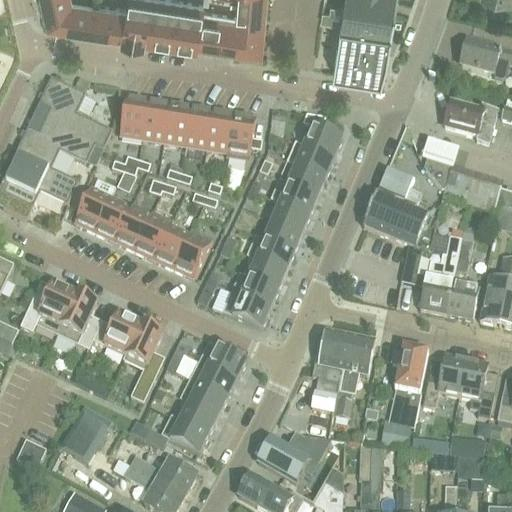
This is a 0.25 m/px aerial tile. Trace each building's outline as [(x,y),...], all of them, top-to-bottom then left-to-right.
[(71,1),(70,0),(43,0),(49,25),(66,28),(71,1)] [(157,0),(128,0),(127,10),(71,2),(71,1),(66,28),(126,37),(136,39),(140,39),(151,41),(157,0)] [(201,11),(202,12),(204,5),(173,0),(157,0),(151,41),(196,48),(201,11)] [(260,58),(265,0),(238,0),(237,17),(238,17),(235,54),(260,58)] [(344,0),(340,27),(391,34),(396,0),(344,0)] [(237,17),(202,12),(201,11),(196,48),(235,54),(238,17),(237,17)] [(388,60),(391,34),(340,27),(333,76),(381,84),(387,62),(388,60)] [(511,55),(479,47),(469,44),(462,70),(494,79),(496,82),(503,84),(505,83),(509,69),(511,69),(511,55)] [(51,82),(39,108),(50,113),(44,126),(95,149),(104,153),(113,134),(77,117),(86,98),(51,82)] [(126,102),(120,140),(143,144),(149,106),(126,102)] [(511,104),(508,103),(506,110),(505,110),(502,122),(511,124),(511,104)] [(482,113),(479,112),(453,105),(446,131),(478,140),(477,145),(490,148),(499,113),(483,109),(482,113)] [(149,106),(143,144),(164,147),(170,109),(149,106)] [(170,109),(164,147),(185,150),(191,113),(170,109)] [(191,113),(185,150),(207,154),(213,116),(191,113)] [(213,116),(207,154),(227,157),(228,157),(234,120),(213,116)] [(256,123),(234,120),(228,157),(227,157),(226,162),(249,166),(251,153),(253,143),(256,123)] [(44,126),(39,136),(28,131),(17,156),(51,172),(60,155),(87,167),(95,149),(44,126)] [(327,137),(312,131),(304,150),(334,163),(343,144),(338,142),(340,139),(328,134),(327,137)] [(277,140),(270,137),(269,147),(276,150),(277,140)] [(253,143),(251,153),(261,154),(262,144),(253,143)] [(296,169),(326,182),(334,163),(304,150),(294,146),(286,165),(296,169)] [(428,151),(421,170),(451,179),(457,160),(428,151)] [(17,156),(2,186),(7,188),(3,197),(8,200),(3,212),(27,223),(41,195),(68,208),(78,185),(51,172),(17,156)] [(128,161),(125,168),(126,169),(137,172),(139,164),(128,161)] [(139,164),(137,172),(138,172),(148,176),(151,168),(139,164)] [(272,167),(264,164),(259,174),(267,178),(272,167)] [(115,165),(112,173),(124,177),(126,169),(115,165)] [(495,205),(511,210),(511,195),(489,189),(491,183),(452,171),(451,174),(428,167),(426,174),(442,193),(445,194),(443,202),(491,217),(495,205)] [(126,169),(124,177),(135,180),(138,172),(137,172),(126,169)] [(279,183),(279,184),(319,201),(326,182),(296,169),(288,187),(279,183)] [(415,183),(389,172),(365,231),(416,253),(430,256),(437,223),(416,214),(423,197),(411,192),(415,183)] [(169,174),(167,182),(178,186),(181,178),(169,174)] [(192,181),(181,178),(178,186),(190,189),(192,181)] [(153,184),(149,196),(161,199),(162,196),(165,188),(153,184)] [(279,184),(271,203),(311,220),(319,201),(279,184)] [(211,187),(208,195),(220,199),(222,191),(211,187)] [(176,192),(165,188),(162,196),(173,199),(176,192)] [(91,193),(75,227),(96,237),(112,202),(91,193)] [(258,197),(250,194),(246,202),(254,206),(258,197)] [(206,201),(195,198),(192,205),(204,209),(206,201)] [(218,205),(206,201),(204,209),(215,213),(218,205)] [(131,211),(112,202),(96,237),(115,246),(131,211)] [(280,207),(272,226),(303,238),(311,220),(271,203),(271,204),(280,207)] [(150,220),(131,211),(115,246),(135,255),(151,221),(150,220)] [(151,221),(135,255),(155,264),(170,230),(171,230),(173,226),(152,216),(150,220),(151,221)] [(256,240),(255,241),(295,257),(303,238),(272,226),(264,243),(256,240)] [(171,230),(170,230),(155,264),(174,273),(190,239),(189,238),(171,230)] [(465,230),(462,244),(472,246),(475,232),(465,230)] [(189,238),(190,239),(174,273),(194,283),(212,244),(191,234),(189,238)] [(238,245),(228,240),(224,249),(233,253),(238,245)] [(255,241),(247,259),(287,276),(295,257),(255,241)] [(462,245),(462,244),(451,242),(447,260),(444,260),(442,269),(434,268),(430,283),(427,283),(420,314),(447,320),(462,245)] [(462,245),(447,320),(473,325),(479,294),(464,291),(474,247),(462,245)] [(233,253),(224,249),(220,258),(229,262),(233,253)] [(240,277),(239,278),(279,295),(287,276),(247,259),(247,260),(250,261),(247,268),(253,271),(248,281),(240,277)] [(0,298),(14,269),(0,262),(0,298)] [(500,331),(511,272),(511,264),(504,263),(499,286),(489,284),(480,326),(500,331)] [(511,272),(500,331),(511,333),(511,272)] [(239,278),(231,297),(271,314),(279,295),(239,278)] [(216,290),(207,286),(202,297),(210,301),(216,290)] [(35,328),(56,339),(76,298),(54,287),(35,328)] [(223,316),(263,333),(271,314),(231,297),(223,316)] [(97,308),(76,298),(56,339),(89,354),(93,345),(102,326),(91,321),(97,308)] [(18,311),(27,316),(32,306),(23,302),(18,311)] [(123,364),(124,365),(141,328),(120,318),(113,331),(102,326),(93,345),(104,350),(125,360),(123,364)] [(146,375),(163,338),(141,328),(124,365),(146,375)] [(344,374),(351,340),(326,335),(319,368),(315,367),(313,380),(326,383),(323,399),(315,397),(310,428),(307,427),(305,441),(306,442),(329,445),(332,420),(336,401),(334,401),(340,373),(344,374)] [(340,395),(344,395),(355,398),(359,378),(368,379),(376,345),(351,340),(344,374),(340,395)] [(180,344),(175,355),(184,359),(189,348),(180,344)] [(247,367),(209,347),(199,366),(237,386),(247,367)] [(415,423),(416,417),(420,398),(419,397),(427,356),(404,351),(403,356),(395,355),(393,367),(400,369),(395,393),(397,393),(392,418),(415,423)] [(175,355),(167,373),(175,377),(184,359),(175,355)] [(460,401),(467,364),(446,360),(440,387),(428,384),(423,409),(435,412),(438,397),(460,401)] [(467,364),(460,401),(469,403),(468,412),(479,414),(478,420),(490,423),(495,398),(483,395),(488,368),(467,364)] [(228,404),(237,386),(199,366),(190,384),(228,404)] [(79,376),(74,387),(89,393),(94,383),(79,376)] [(155,384),(142,378),(131,401),(144,407),(155,384)] [(209,417),(219,422),(228,404),(190,384),(180,402),(209,417)] [(166,395),(158,392),(153,402),(161,405),(166,395)] [(511,401),(503,400),(497,424),(511,427),(511,401)] [(209,440),(219,422),(209,417),(180,402),(180,403),(183,405),(180,412),(185,414),(180,424),(171,420),(171,421),(209,440)] [(353,405),(338,402),(335,417),(350,420),(353,405)] [(81,417),(61,449),(88,466),(99,449),(85,439),(93,425),(81,417)] [(200,459),(209,440),(171,421),(161,439),(200,459)] [(108,434),(93,425),(85,439),(99,449),(108,434)] [(408,433),(382,428),(378,449),(404,454),(408,433)] [(498,440),(501,441),(503,430),(493,428),(491,439),(498,440)] [(146,445),(152,433),(145,429),(139,441),(146,445)] [(320,466),(332,446),(329,445),(306,442),(297,458),(272,443),(258,466),(296,488),(312,461),(320,466)] [(453,442),(451,460),(459,461),(465,462),(467,443),(453,442)] [(26,445),(16,465),(37,475),(47,454),(26,445)] [(369,511),(370,485),(372,451),(361,449),(359,485),(362,485),(361,511),(369,511)] [(383,498),(384,452),(372,451),(370,485),(369,511),(377,511),(378,497),(383,498)] [(458,475),(459,461),(451,460),(431,458),(431,475),(458,475)] [(486,464),(479,463),(465,462),(459,461),(458,475),(458,479),(485,480),(486,464)] [(131,471),(185,502),(198,480),(170,464),(162,478),(136,463),(131,471)] [(508,484),(508,466),(486,463),(486,464),(485,480),(485,484),(508,484)] [(149,511),(179,511),(185,502),(131,471),(126,480),(153,495),(145,509),(149,511)] [(342,511),(343,479),(332,473),(312,509),(317,511),(316,511),(342,511)] [(251,479),(239,500),(260,511),(297,511),(302,503),(281,491),(279,495),(251,479)] [(456,511),(458,491),(447,491),(445,511),(456,511)] [(467,511),(469,491),(458,491),(456,511),(467,511)] [(398,496),(397,511),(410,511),(411,497),(398,496)] [(102,511),(77,498),(68,511),(102,511)] [(506,511),(507,500),(498,500),(497,511),(506,511)]
